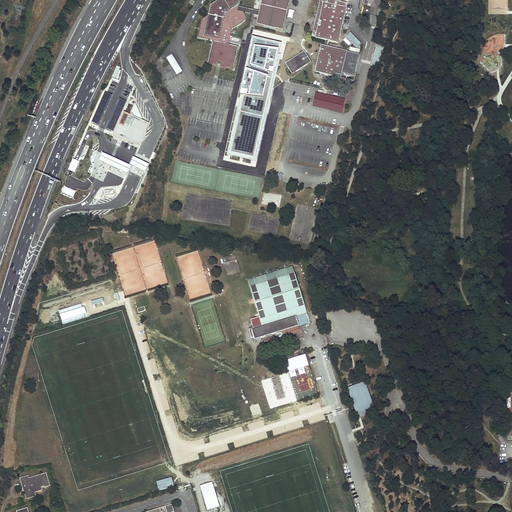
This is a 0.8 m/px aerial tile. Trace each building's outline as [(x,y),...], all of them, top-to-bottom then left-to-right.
[(218,0),(210,5),(210,9),(211,10),(211,11),(209,11),(208,15),(202,19),(200,29),(198,37),(213,40),(208,63),(217,66),(217,63),(219,63),(221,64),(220,66),(233,69),(239,46),(229,44),(229,41),(232,29),(245,21),(246,16),(243,12),(259,15),(257,24),(283,30),(285,21),(282,20),(283,17),(286,17),(289,0),(320,0),(317,17),(319,17),(317,25),(315,25),(312,36),(327,40),(329,40),(338,42),(347,3),(341,2),(341,0),(218,0)] [(388,37),(382,35),(371,63),(370,65),(377,67),(388,37)] [(227,152),(253,158),(280,44),(254,38),(227,152)] [(354,80),(360,54),(355,53),(356,49),(351,47),(350,52),(328,47),(326,46),(321,45),(315,71),(354,80)] [(285,63),(288,68),(289,69),(292,74),(300,69),(300,70),(304,67),(303,67),(311,62),(308,57),(304,51),(297,56),(296,55),(293,57),(293,58),(285,63)] [(177,75),(182,71),(172,54),(166,57),(177,75)] [(112,94),(105,91),(92,121),(99,125),(112,94)] [(342,112),(345,98),(315,92),(312,106),(342,112)] [(126,101),(119,98),(106,128),(113,131),(126,101)] [(124,112),(114,134),(120,136),(138,145),(148,123),(141,120),(143,117),(136,103),(135,103),(130,114),(124,112)] [(130,165),(102,153),(99,160),(127,172),(130,165)] [(148,163),(133,156),(130,164),(145,171),(148,163)] [(78,161),(73,159),(68,169),(74,171),(78,161)] [(76,191),(64,185),(61,191),(73,197),(76,191)] [(264,193),(262,203),(279,205),(280,196),(277,196),(277,201),(273,201),(274,195),(264,193)] [(292,267),(247,281),(258,316),(262,328),(295,318),(305,315),(307,314),(292,267)] [(262,328),(251,331),(255,341),(282,332),(283,337),(289,335),(288,333),(293,331),(294,333),(299,331),(298,327),(300,326),(307,324),(306,319),(305,315),(295,318),(262,328)] [(302,331),(300,326),(298,327),(299,331),(294,333),(293,331),(288,333),(289,335),(302,331)] [(376,413),(365,383),(348,389),(359,420),(376,413)] [(29,476),(21,478),(23,485),(27,484),(28,487),(25,488),(26,492),(25,492),(27,499),(36,496),(35,492),(34,490),(42,488),(50,485),(46,473),(29,478),(29,476)] [(171,477),(156,482),(159,491),(174,487),(171,477)] [(200,486),(207,510),(219,507),(212,483),(200,486)]
